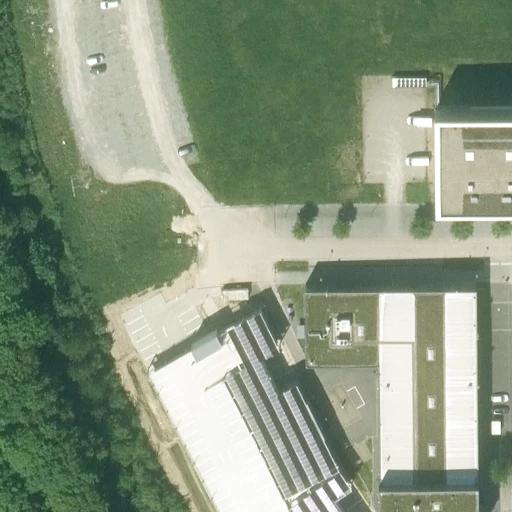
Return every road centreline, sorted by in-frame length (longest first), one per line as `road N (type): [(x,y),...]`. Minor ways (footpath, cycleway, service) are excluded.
road 1 (unclassified): [(241,249),(511,246)]
road 2 (unknown): [(339,511),(218,326)]
road 3 (unknown): [(252,511),(220,462),(176,347)]
